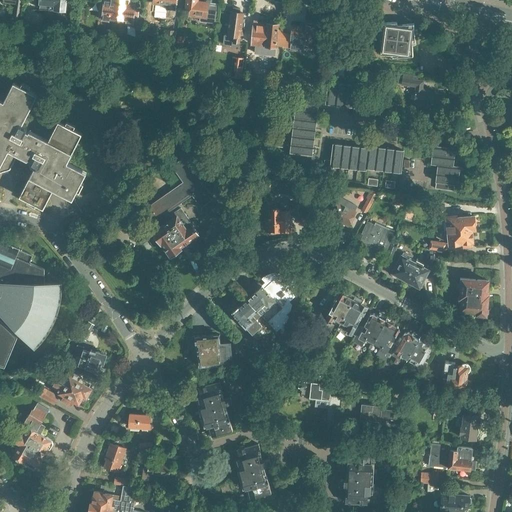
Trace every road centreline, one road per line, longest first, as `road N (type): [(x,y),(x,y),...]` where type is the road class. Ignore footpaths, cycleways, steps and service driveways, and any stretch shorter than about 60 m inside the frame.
road 1 (residential): [(508,356),(293,248),(255,258),(199,295),(142,354)]
road 2 (residential): [(142,354),(58,234),(34,218),(0,211)]
road 3 (residential): [(325,511),(327,454),(280,446),(255,432),(188,450)]
road 4 (residential): [(508,356),(498,169)]
road 5 (residential): [(142,354),(103,410),(63,511)]
road 6 (unknown): [(342,394),(451,407),(504,401)]
road 7 (residential): [(491,511),(508,356)]
